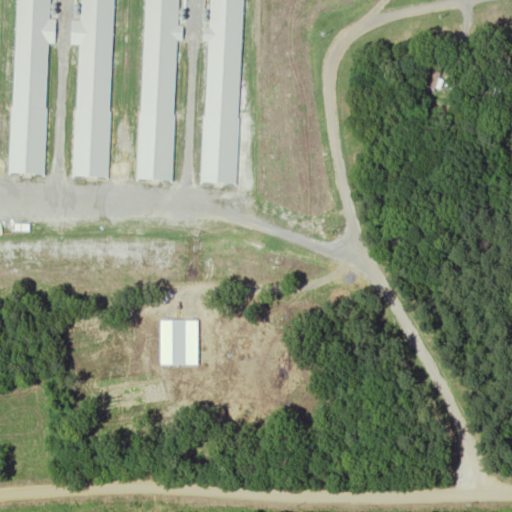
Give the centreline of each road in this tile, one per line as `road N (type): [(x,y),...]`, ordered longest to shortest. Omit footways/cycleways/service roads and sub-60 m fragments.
road 1 (residential): [(0,501),(511,497)]
road 2 (residential): [(89,501),(114,208)]
